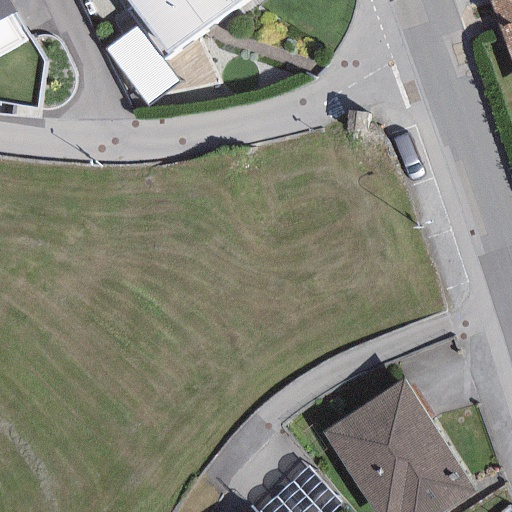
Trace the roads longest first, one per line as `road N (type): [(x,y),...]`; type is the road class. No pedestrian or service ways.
road 1 (residential): [(423,43),(315,103),(189,135),(115,143),(0,134)]
road 2 (residential): [(423,43),(511,325)]
